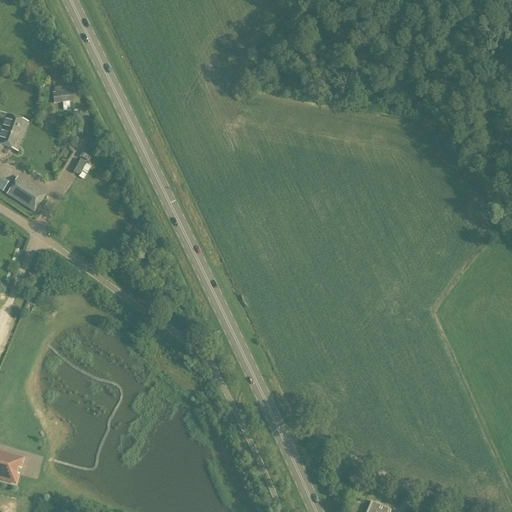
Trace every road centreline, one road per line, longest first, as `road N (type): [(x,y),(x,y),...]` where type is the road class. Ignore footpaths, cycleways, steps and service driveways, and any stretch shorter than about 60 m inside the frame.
road 1 (primary): [(314,511),(69,0)]
road 2 (unclassified): [(476,511),(388,478),(321,435)]
road 3 (residential): [(141,307),(0,210)]
